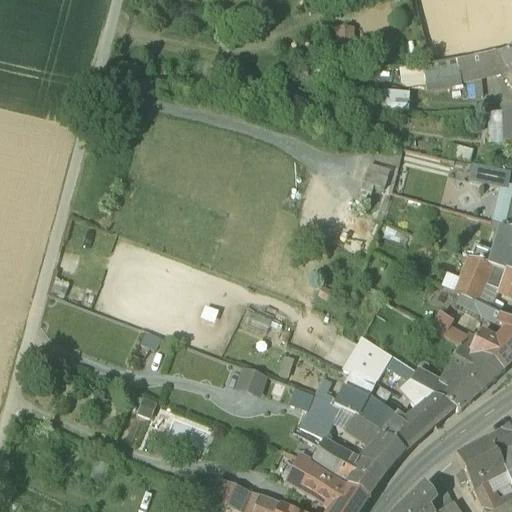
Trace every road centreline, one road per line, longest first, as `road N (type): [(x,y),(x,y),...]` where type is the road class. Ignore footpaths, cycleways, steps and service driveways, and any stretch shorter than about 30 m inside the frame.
road 1 (track): [(0,455),(119,0)]
road 2 (secondary): [(377,511),(414,467),(511,388)]
